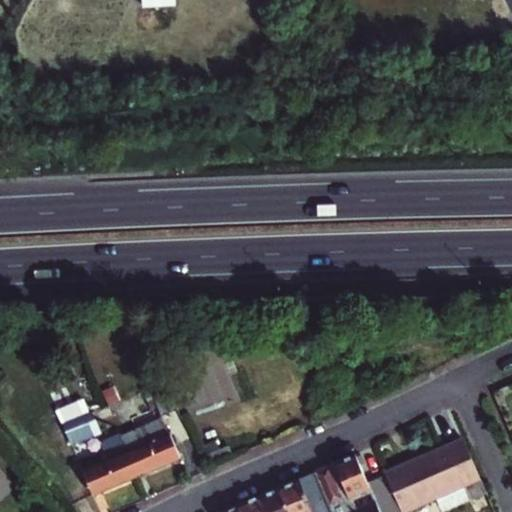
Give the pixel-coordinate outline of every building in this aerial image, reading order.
[(230,397),(220,358),(188,366),(198,405),(230,397)] [(153,396),(164,421),(182,413),(171,388),(153,396)] [(63,425),(72,446),(99,434),(91,414),(63,425)] [(164,421),(122,438),(139,477),(181,459),(164,421)] [(139,477),(122,438),(121,437),(117,439),(115,435),(107,438),(116,458),(84,472),(95,496),(139,477)] [(464,436),(463,436),(385,467),(386,470),(394,490),(400,505),(432,492),(439,509),(485,491),(464,436)] [(352,511),(379,511),(376,505),(359,511),(358,511),(354,501),(372,493),(365,478),(356,456),(333,466),(352,511)] [(352,511),(333,466),(316,473),(330,505),(327,506),(330,511),(352,511)] [(394,490),(386,470),(365,478),(372,493),(376,505),(379,511),(388,511),(400,507),(400,505),(394,490)] [(290,511),(330,511),(327,506),(314,474),(281,489),(290,511)] [(0,509),(15,497),(0,478),(0,509)] [(262,497),(267,511),(290,511),(281,489),(262,497)] [(267,511),(262,497),(241,505),(243,511),(267,511)]
